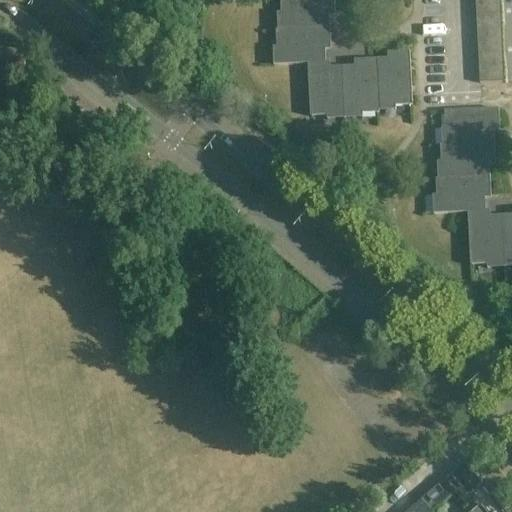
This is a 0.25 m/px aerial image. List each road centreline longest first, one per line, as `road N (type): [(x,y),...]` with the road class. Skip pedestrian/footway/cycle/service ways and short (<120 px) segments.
road 1 (tertiary): [(0,5),(369,311),(511,455)]
road 2 (tertiary): [(511,414),(360,258),(42,0)]
